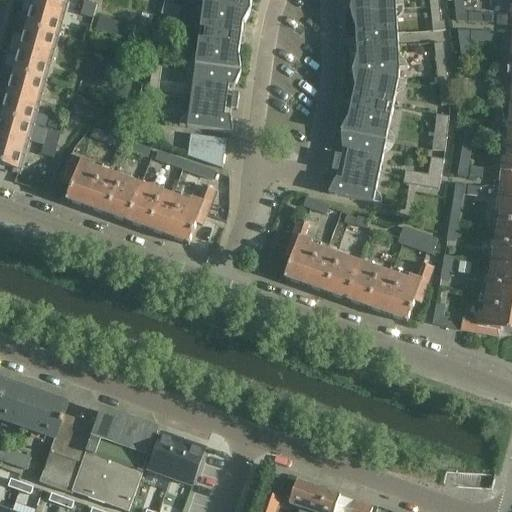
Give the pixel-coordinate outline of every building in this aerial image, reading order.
[(51,49),(64,0),(35,0),(33,9),(0,127),(0,165),(17,170),(51,49)] [(174,0),(165,0),(161,15),(178,20),(182,8),(173,6),(174,0)] [(205,0),(204,5),(196,66),(241,72),(239,58),(238,58),(243,24),(244,24),(250,12),(206,0),(205,0)] [(206,0),(250,12),(250,0),(206,0)] [(395,0),(352,0),(350,12),(396,10),(395,0)] [(428,0),(432,32),(445,31),(444,22),(441,22),(438,0),(428,0)] [(493,26),(494,16),(465,13),(462,0),(453,0),(456,22),(493,26)] [(396,10),(350,12),(355,25),(357,60),(352,73),(352,74),(399,77),(399,72),(396,10)] [(107,20),(99,18),(95,30),(104,32),(107,20)] [(115,22),(107,20),(104,32),(112,35),(115,22)] [(112,35),(120,37),(124,25),(115,22),(112,35)] [(164,60),(174,24),(165,22),(155,58),(164,60)] [(495,43),(496,33),(457,30),(462,66),(472,64),(469,41),(495,43)] [(441,107),(450,106),(443,43),(434,44),(441,107)] [(95,65),(87,62),(83,75),(91,77),(95,65)] [(103,67),(95,65),(91,77),(100,79),(103,67)] [(158,92),(162,67),(152,66),(149,91),(158,92)] [(196,66),(187,128),(231,134),(232,134),(232,133),(233,133),(231,120),(230,120),(230,117),(225,117),(229,87),(234,88),(235,85),(241,73),(241,72),(196,66)] [(100,79),(108,82),(111,69),(103,67),(100,79)] [(341,133),(341,134),(386,143),(399,82),(399,77),(352,74),(355,87),(348,121),(341,133)] [(239,95),(233,94),(231,110),(237,111),(239,95)] [(84,105),(75,102),(72,115),(80,117),(84,105)] [(92,107),(84,105),(80,117),(89,119),(92,107)] [(89,119),(91,120),(97,122),(100,109),(92,107),(89,119)] [(445,153),(449,117),(436,115),(432,151),(445,153)] [(147,158),(150,150),(93,129),(90,137),(147,158)] [(58,142),(61,134),(48,130),(46,139),(58,142)] [(483,180),(484,171),(468,168),(474,133),(467,131),(459,175),(483,180)] [(335,182),(329,194),(329,195),(373,204),(386,143),(341,134),(342,148),(343,148),(342,150),(348,151),(341,181),(336,179),(336,182),(335,182)] [(191,136),(189,148),(224,155),(226,140),(191,136)] [(46,139),(44,147),(56,150),(58,142),(46,139)] [(511,141),(507,141),(504,141),(500,182),(511,182),(511,141)] [(44,147),(41,155),(54,159),(56,150),(44,147)] [(189,148),(188,157),(222,169),(224,155),(189,148)] [(212,181),(214,173),(157,152),(154,160),(212,181)] [(69,202),(97,212),(110,175),(111,171),(71,156),(61,182),(71,186),(65,202),(69,203),(69,202)] [(341,157),(335,156),(332,172),(338,173),(341,157)] [(403,184),(438,191),(444,161),(431,158),(428,176),(405,171),(403,184)] [(110,175),(97,212),(126,223),(126,224),(127,224),(141,186),(110,175)] [(480,198),(482,189),(457,185),(447,241),(456,243),(464,195),(480,198)] [(141,186),(127,224),(128,225),(129,224),(159,235),(173,197),(141,186)] [(174,193),(173,197),(159,235),(187,245),(186,245),(189,246),(196,224),(202,226),(215,190),(204,187),(199,202),(174,193)] [(497,221),(495,235),(511,237),(511,189),(499,187),(494,220),(497,221)] [(306,199),(303,207),(326,215),(329,207),(306,199)] [(369,221),(358,217),(355,225),(367,229),(369,221)] [(287,280),(315,290),(329,252),(330,249),(305,240),(310,225),(299,221),(286,257),(292,259),(284,280),(287,281),(287,280)] [(432,256),(438,240),(403,228),(398,243),(432,256)] [(511,237),(495,235),(490,263),(511,266),(511,237)] [(329,252),(315,290),(344,301),(344,302),(346,302),(360,263),(329,252)] [(449,282),(453,258),(445,256),(441,280),(449,282)] [(360,263),(346,302),(347,303),(348,301),(377,312),(391,274),(360,263)] [(511,266),(490,263),(485,298),(511,302),(511,266)] [(392,270),(391,274),(377,312),(405,322),(405,323),(407,324),(415,302),(421,304),(433,268),(422,264),(417,279),(392,270)] [(511,302),(485,298),(481,297),(478,320),(462,318),(460,329),(497,335),(498,331),(511,332),(511,302)] [(457,329),(458,320),(443,318),(445,305),(436,304),(433,325),(457,329)] [(7,383),(0,402),(0,421),(24,430),(55,441),(64,417),(68,405),(37,394),(7,383)] [(82,465),(72,493),(100,503),(124,511),(128,511),(157,433),(100,413),(95,428),(82,465)] [(51,454),(41,482),(72,493),(82,465),(95,428),(64,417),(55,441),(51,454)] [(162,436),(149,473),(170,480),(183,444),(162,436)] [(183,444),(170,480),(191,488),(204,451),(183,444)] [(1,448),(0,452),(0,461),(12,465),(17,453),(1,448)] [(17,453),(12,465),(28,471),(32,459),(17,453)] [(10,480),(7,488),(19,492),(22,484),(10,480)] [(297,482),(289,505),(301,509),(299,511),(352,511),(356,503),(297,482)] [(22,484),(19,492),(30,496),(33,488),(22,484)] [(51,495),(48,502),(60,506),(62,499),(51,495)] [(62,499),(60,506),(71,510),(74,503),(62,499)] [(356,503),(352,511),(371,511),(372,509),(356,503)]
